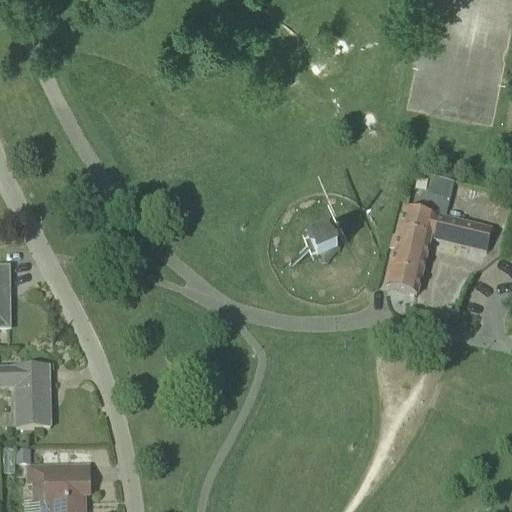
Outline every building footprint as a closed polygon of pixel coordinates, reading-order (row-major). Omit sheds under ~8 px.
[(440,245),(445,224),(443,224),(448,204),(432,200),(428,219),(405,214),(391,273),(392,274),(387,292),(416,299),(420,281),(421,281),(430,242),(440,245)] [(445,222),(445,224),(440,245),(486,256),(492,234),(445,222)] [(328,267),(340,254),(340,248),(327,236),(320,236),(308,249),(308,255),(321,267),(328,267)] [(8,272),(0,271),(0,331),(9,332),(8,272)] [(48,371),(28,371),(0,371),(0,392),(23,392),(23,411),(15,411),(16,432),(50,431),(48,371)] [(83,511),(84,500),(89,500),(89,483),(70,483),(70,471),(45,471),(26,471),(26,489),(39,489),(40,505),(39,508),(36,508),(35,511),(83,511)]
